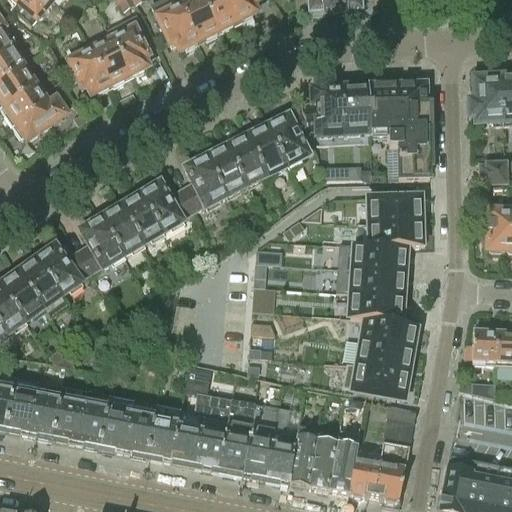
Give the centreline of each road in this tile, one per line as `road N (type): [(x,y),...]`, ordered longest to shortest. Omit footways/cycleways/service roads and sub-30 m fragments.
road 1 (residential): [(387,47),(327,50),(257,71),(20,205)]
road 2 (residential): [(448,43),(451,293)]
road 3 (residential): [(451,293),(415,511)]
